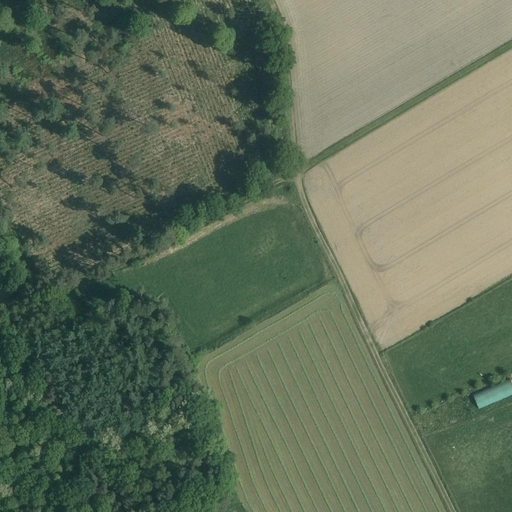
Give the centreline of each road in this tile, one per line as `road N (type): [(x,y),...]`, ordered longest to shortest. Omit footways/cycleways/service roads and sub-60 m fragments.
road 1 (track): [(454,511),(289,175),(511,49)]
road 2 (track): [(289,175),(148,255),(0,311)]
